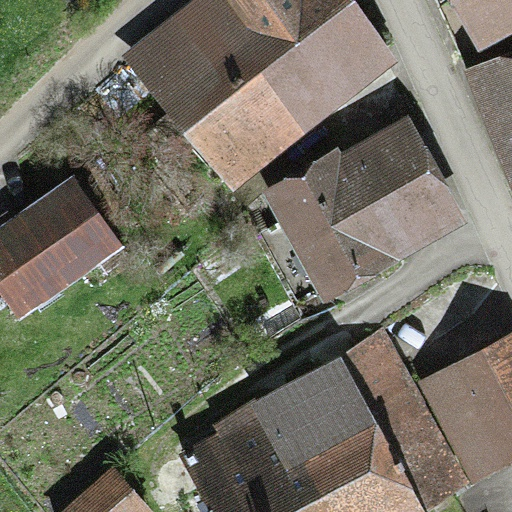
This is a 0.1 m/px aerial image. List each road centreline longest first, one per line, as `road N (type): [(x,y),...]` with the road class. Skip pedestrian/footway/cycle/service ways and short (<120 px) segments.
road 1 (residential): [(422,0),(511,194)]
road 2 (unclassified): [(145,0),(0,139)]
